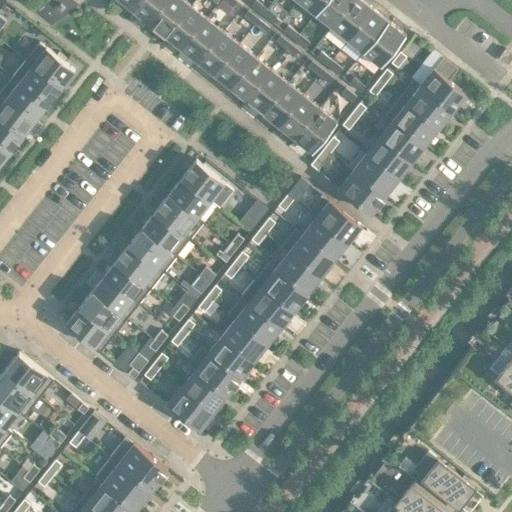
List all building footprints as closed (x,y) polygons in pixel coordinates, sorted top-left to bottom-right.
[(121,0),(133,9),(140,0),(121,0)] [(166,0),(140,0),(133,9),(149,22),(166,0)] [(166,35),(191,4),(185,0),(166,0),(149,22),(166,35)] [(253,0),(250,4),(261,13),(266,7),(256,0),(253,0)] [(299,0),(314,12),(323,0),(299,0)] [(323,0),(314,12),(330,25),(349,0),(323,0)] [(372,7),(363,0),(349,0),(330,25),(347,38),(372,7)] [(206,16),(191,4),(166,35),(181,47),(206,16)] [(277,16),(266,7),(261,13),(272,22),(277,16)] [(347,38),(362,50),(387,19),(387,18),(387,19),(372,7),(347,38)] [(243,15),(253,23),(258,17),(247,9),(243,15)] [(198,60),(223,29),(206,16),(181,47),(198,60)] [(269,26),(258,17),(253,23),(265,32),(269,26)] [(405,33),(387,19),(362,50),(380,64),(405,33)] [(282,30),(293,38),(298,33),(287,24),(282,30)] [(239,42),(223,29),(198,60),(214,73),(239,42)] [(309,41),(298,33),(293,38),(304,47),(309,41)] [(275,40),(285,48),(290,43),(279,34),(275,40)] [(39,41),(25,58),(60,86),(74,68),(45,45),(39,41)] [(231,86),(255,55),(239,42),(214,73),(231,86)] [(301,52),(290,43),(285,48),(297,57),(301,52)] [(511,52),(504,47),(498,56),(507,62),(511,55),(511,52)] [(315,56),(326,64),(331,59),(320,50),(315,56)] [(390,61),(397,66),(406,55),(399,50),(390,61)] [(412,77),(411,78),(451,109),(458,99),(459,100),(463,96),(462,95),(465,91),(448,78),(457,66),(442,54),(419,83),(412,77)] [(271,67),(255,55),(231,86),(246,98),(271,67)] [(46,103),(60,86),(25,58),(11,75),(46,103)] [(337,73),(342,67),(331,59),(326,64),(337,73)] [(307,65),(317,74),(322,68),(311,60),(307,65)] [(263,112),(287,81),(271,67),(246,98),(263,112)] [(377,78),(383,83),(392,72),(386,67),(377,78)] [(333,77),(322,68),(317,74),(328,82),(333,77)] [(11,75),(0,89),(0,90),(34,118),(46,103),(11,75)] [(348,82),(359,90),(363,85),(352,76),(348,82)] [(375,94),(383,83),(377,78),(368,89),(375,94)] [(451,109),(411,78),(398,94),(437,126),(445,116),(446,117),(449,113),(448,112),(451,109)] [(303,93),(287,81),(263,112),(278,124),(303,93)] [(356,95),(345,86),(340,92),(351,101),(356,95)] [(34,118),(0,90),(0,118),(21,135),(34,118)] [(278,124),(294,136),(319,105),(303,93),(278,124)] [(437,126),(398,94),(384,111),(424,143),(424,142),(423,141),(435,125),(437,126)] [(359,101),(350,112),(356,117),(365,106),(359,101)] [(319,105),(294,136),(311,150),(310,150),(311,151),(336,119),(319,105)] [(422,146),(421,146),(424,143),(384,111),(384,112),(391,118),(379,134),(411,159),(418,150),(419,150),(422,146)] [(348,128),(356,117),(350,112),(341,123),(348,128)] [(0,118),(0,142),(9,150),(21,135),(0,118)] [(410,160),(411,159),(379,134),(365,151),(397,176),(403,169),(401,168),(408,159),(410,160)] [(323,146),(330,151),(338,140),(332,135),(323,146)] [(0,161),(9,150),(0,142),(0,161)] [(321,162),(330,151),(323,146),(314,157),(321,162)] [(365,151),(352,168),(384,193),(391,184),(392,184),(396,180),(395,180),(397,176),(365,151)] [(232,187),(195,158),(181,176),(210,199),(218,205),(232,187)] [(370,211),(384,193),(352,168),(338,186),(370,211)] [(210,199),(181,176),(168,193),(203,220),(203,219),(197,215),(210,199)] [(295,182),(286,193),(292,198),(295,200),(308,183),(300,176),(295,182)] [(321,192),(320,193),(307,209),(346,241),(354,231),(355,231),(358,227),(357,227),(360,223),(321,192)] [(168,193),(154,210),(189,237),(203,220),(168,193)] [(284,209),(292,198),(286,193),(277,204),(284,209)] [(267,207),(261,202),(253,211),(260,216),(267,207)] [(294,225),(294,226),(333,257),(341,248),(342,248),(345,244),(344,244),(346,241),(307,209),(307,210),(314,216),(302,231),(294,225)] [(189,237),(154,210),(141,226),(176,254),(176,253),(170,248),(182,233),(188,238),(189,237)] [(268,216),(259,227),(266,232),(274,221),(268,216)] [(163,270),(176,254),(141,226),(128,242),(163,270)] [(320,274),(327,265),(328,265),(331,261),(333,257),(294,226),(280,243),(320,274)] [(257,243),(266,232),(259,227),(251,238),(257,243)] [(237,232),(229,241),(236,247),(243,237),(237,232)] [(219,249),(215,253),(225,260),(228,256),(236,247),(229,241),(222,251),(219,249)] [(128,242),(115,259),(150,287),(163,270),(128,242)] [(268,259),(267,260),(306,291),(307,291),(305,289),(317,274),(319,275),(320,274),(280,243),(280,244),(287,250),(275,265),(268,259)] [(241,249),(232,261),(239,266),(248,255),(241,249)] [(138,302),(150,287),(115,259),(103,274),(138,302)] [(305,295),(304,294),(306,291),(267,260),(253,277),(293,308),(300,299),(301,299),(305,295)] [(224,272),(230,277),(239,266),(232,261),(224,272)] [(207,269),(202,275),(209,280),(214,274),(207,269)] [(126,317),(138,302),(103,274),(91,289),(126,317)] [(204,287),(209,280),(202,275),(197,282),(204,287)] [(241,293),(240,294),(279,325),(287,316),(288,316),(291,312),(290,311),(293,308),(253,277),(253,278),(260,284),(248,299),(241,293)] [(206,294),(212,299),(221,288),(214,283),(206,294)] [(79,304),(114,332),(126,317),(91,289),(79,304)] [(203,311),(212,299),(206,294),(197,305),(203,311)] [(279,325),(240,294),(227,311),(266,342),(272,335),(270,334),(277,324),(279,326),(279,325)] [(182,301),(177,308),(183,313),(188,307),(182,301)] [(100,350),(114,332),(79,304),(65,322),(100,350)] [(178,319),(183,313),(177,308),(172,314),(178,319)] [(234,318),(221,334),(253,359),(260,349),(261,350),(264,346),(264,345),(266,342),(227,311),(226,312),(234,318)] [(179,328),(185,333),(194,322),(188,317),(179,328)] [(160,328),(153,338),(159,343),(167,334),(160,328)] [(176,344),(185,333),(179,328),(170,339),(176,344)] [(252,360),(253,359),(221,334),(208,350),(200,344),(200,345),(239,376),(242,379),(250,369),(247,366),(252,360)] [(154,349),(159,343),(153,338),(148,344),(154,349)] [(200,345),(186,362),(226,393),(239,376),(200,345)] [(53,377),(18,350),(4,368),(39,395),(53,377)] [(127,371),(133,376),(147,358),(138,351),(129,363),(132,365),(127,371)] [(161,351),(152,362),(158,367),(167,356),(161,351)] [(150,378),(158,367),(152,362),(143,373),(150,378)] [(186,363),(193,369),(181,385),(212,410),(220,400),(221,401),(224,397),(223,396),(226,393),(186,362),(186,363)] [(511,362),(498,380),(511,391),(511,362)] [(4,368),(0,372),(0,395),(24,414),(39,395),(4,368)] [(210,413),(212,410),(181,385),(167,402),(198,427),(207,417),(208,418),(211,414),(210,413)] [(83,411),(88,405),(71,391),(66,397),(83,411)] [(23,415),(24,414),(0,395),(0,422),(11,431),(11,430),(5,425),(17,410),(23,415)] [(86,418),(77,429),(83,434),(92,423),(86,418)] [(0,444),(11,431),(0,422),(0,444)] [(68,440),(75,445),(83,434),(77,429),(68,440)] [(57,430),(52,437),(59,442),(64,435),(57,430)] [(126,435),(110,455),(151,488),(167,467),(126,435)] [(54,448),(59,442),(52,437),(47,443),(54,448)] [(110,455),(94,475),(135,508),(145,495),(146,496),(149,491),(148,491),(151,488),(110,455)] [(54,458),(46,469),(52,474),(61,463),(54,458)] [(436,459),(417,483),(453,511),(465,511),(457,505),(471,487),(436,459)] [(32,463),(27,469),(34,474),(39,468),(32,463)] [(29,480),(34,474),(27,469),(22,475),(29,480)] [(43,485),(52,474),(46,469),(37,480),(43,485)] [(95,477),(80,496),(100,511),(131,511),(135,508),(94,475),(93,476),(95,477)] [(453,511),(417,483),(399,506),(406,511),(453,511)] [(8,493),(3,499),(10,505),(15,498),(8,493)] [(100,511),(80,496),(67,511),(100,511)] [(23,497),(14,508),(19,511),(21,511),(30,502),(23,497)] [(0,511),(3,511),(10,505),(3,499),(0,503),(0,511)]
